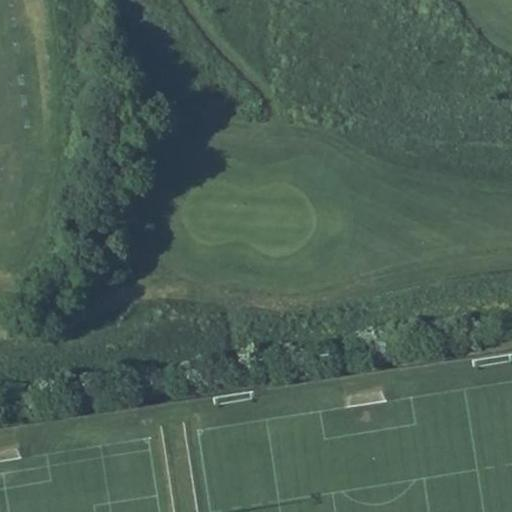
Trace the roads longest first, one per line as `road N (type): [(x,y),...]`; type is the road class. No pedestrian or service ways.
road 1 (track): [(152,301),(0,344)]
road 2 (track): [(210,0),(227,118),(219,139)]
